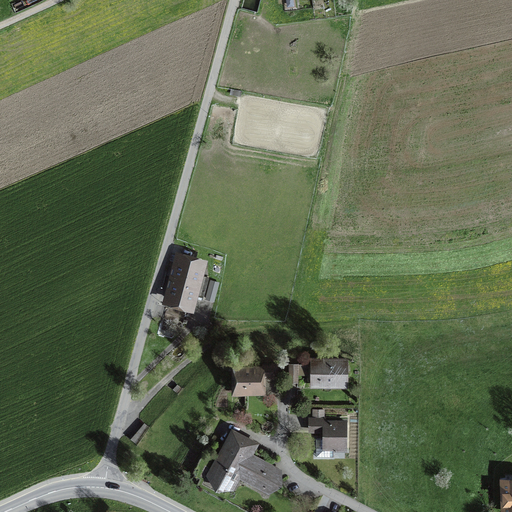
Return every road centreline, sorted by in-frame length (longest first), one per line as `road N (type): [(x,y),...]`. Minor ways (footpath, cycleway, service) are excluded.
road 1 (unclassified): [(104,487),(234,0)]
road 2 (residential): [(368,511),(294,470),(285,405)]
